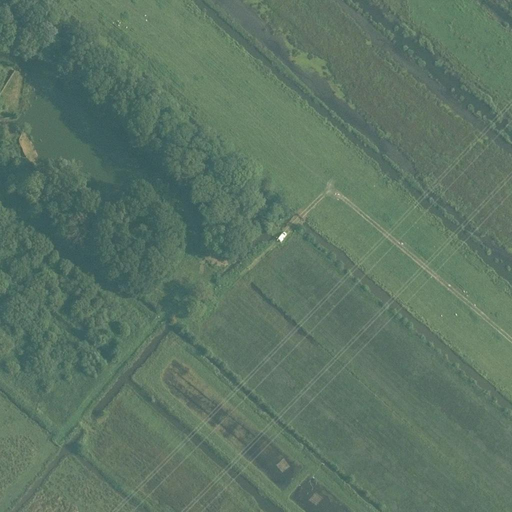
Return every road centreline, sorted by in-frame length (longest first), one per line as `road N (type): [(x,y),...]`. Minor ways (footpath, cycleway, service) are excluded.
road 1 (track): [(511,431),(282,223)]
road 2 (track): [(511,342),(339,194),(326,192),(291,231)]
